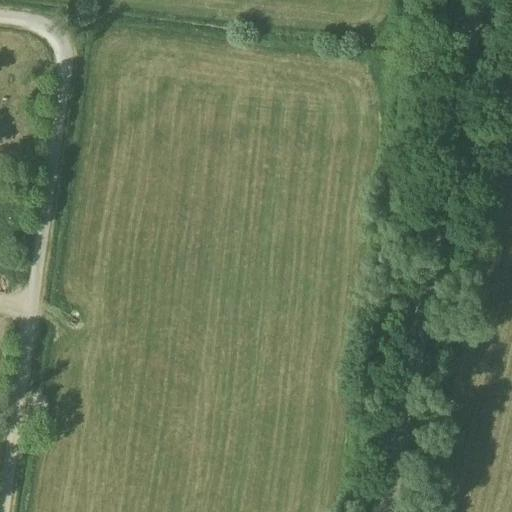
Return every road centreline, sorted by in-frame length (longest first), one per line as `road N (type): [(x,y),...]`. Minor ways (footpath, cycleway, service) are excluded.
road 1 (unclassified): [(0,11),(54,25),(71,50),(6,511)]
road 2 (unclassified): [(472,0),(383,511)]
